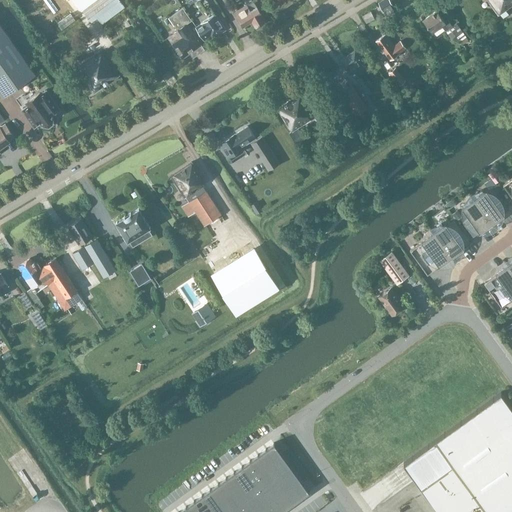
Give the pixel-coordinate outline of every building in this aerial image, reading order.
[(74,0),(90,20),(100,13),(116,0),(74,0)] [(123,5),(119,0),(116,0),(100,13),(105,20),(123,5)] [(382,0),(378,3),(386,15),(387,17),(396,10),(389,0),(382,0)] [(511,0),(486,0),(498,16),(511,5),(511,0)] [(235,12),(242,24),(243,27),(252,22),(255,27),(265,21),(253,1),(235,12)] [(168,17),(174,24),(178,30),(167,37),(182,59),(190,53),(193,57),(204,49),(191,30),(186,24),(192,20),(183,7),(168,17)] [(423,20),(426,24),(427,26),(427,27),(429,31),(430,30),(432,33),(442,25),(446,31),(453,26),(448,19),(445,21),(438,10),(423,20)] [(362,16),(365,21),(367,23),(374,18),(369,11),(362,16)] [(71,13),(58,22),(63,29),(76,20),(71,13)] [(215,14),(200,24),(196,27),(204,40),(210,36),(211,39),(226,29),(215,14)] [(35,74),(1,25),(0,25),(0,93),(3,97),(35,74)] [(462,44),(468,40),(462,32),(461,32),(456,25),(451,29),(456,36),(462,44)] [(400,41),(393,47),(384,35),(377,40),(391,60),(398,55),(406,49),(400,41)] [(358,69),(366,63),(356,49),(340,60),(353,78),(358,75),(357,73),(360,71),(358,69)] [(93,92),(119,74),(103,51),(95,57),(94,55),(76,67),(93,92)] [(405,81),(403,78),(396,68),(385,75),(389,80),(393,78),(398,86),(405,81)] [(357,117),(369,108),(353,86),(341,94),(357,117)] [(28,106),(23,110),(34,126),(40,122),(42,124),(43,124),(44,126),(48,127),(51,124),(52,120),(51,118),(55,115),(54,114),(59,110),(46,91),(40,95),(39,93),(26,102),(28,106)] [(298,126),(310,119),(306,112),(310,110),(300,94),(277,108),(291,131),(289,132),(296,144),(306,138),(298,126)] [(8,140),(14,136),(5,124),(0,127),(0,148),(9,142),(8,140)] [(248,125),(219,144),(228,158),(245,147),(243,145),(256,137),(248,125)] [(279,163),(270,150),(263,137),(252,144),(268,170),(279,163)] [(204,226),(222,214),(203,186),(204,185),(201,179),(202,178),(192,162),(183,167),(182,166),(177,169),(178,171),(170,176),(185,199),(186,198),(204,226)] [(249,164),(238,166),(240,178),(250,176),(249,164)] [(474,199),(492,224),(504,215),(486,191),(474,199)] [(480,232),(492,224),(474,199),(462,208),(469,217),(463,222),(469,230),(473,236),(479,232),(480,232)] [(139,208),(116,222),(128,241),(150,227),(139,208)] [(80,245),(92,237),(81,219),(69,227),(80,245)] [(434,233),(451,257),(470,243),(454,221),(447,226),(446,224),(434,233)] [(428,274),(451,257),(434,233),(410,250),(428,274)] [(104,277),(116,270),(97,239),(73,253),(83,269),(94,262),(104,277)] [(260,247),(218,273),(239,306),(282,280),(260,247)] [(397,284),(400,282),(409,275),(391,250),(379,259),(397,284)] [(29,259),(18,266),(23,274),(22,275),(30,286),(31,285),(34,288),(28,292),(35,303),(40,300),(35,293),(54,280),(66,298),(78,290),(61,266),(47,275),(46,273),(45,272),(43,272),(41,272),(39,274),(29,259)] [(141,264),(130,271),(139,284),(150,277),(141,264)] [(502,307),(511,299),(511,271),(508,266),(484,283),(502,307)] [(0,294),(1,294),(0,292),(0,290),(8,285),(1,274),(0,274),(0,294)] [(379,296),(392,315),(404,306),(391,288),(379,296)] [(26,309),(33,305),(25,293),(18,297),(26,309)] [(212,307),(199,316),(201,320),(215,311),(212,307)] [(0,377),(7,390),(66,359),(62,359),(70,355),(69,346),(66,339),(70,337),(77,337),(78,336),(76,333),(86,328),(77,329),(71,319),(71,318),(69,314),(67,314),(49,323),(50,323),(10,344),(13,350),(14,361),(8,362),(0,366),(0,377)] [(416,479),(439,511),(505,511),(511,507),(511,407),(501,392),(404,462),(416,479)] [(274,442),(177,511),(281,511),(310,492),(274,442)]
